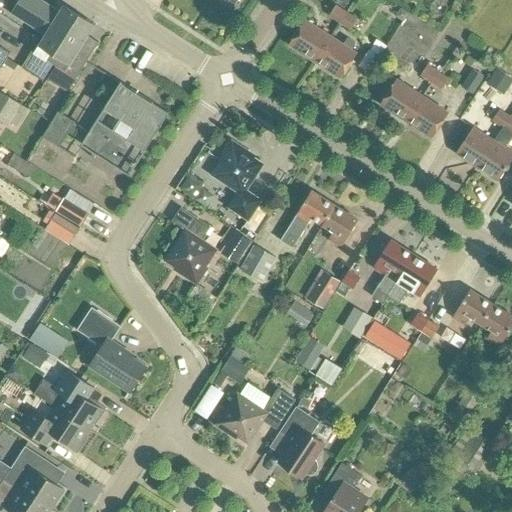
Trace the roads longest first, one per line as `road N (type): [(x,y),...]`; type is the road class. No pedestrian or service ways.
road 1 (residential): [(158,426),(185,385),(186,366),(116,258),(224,78)]
road 2 (unclassified): [(511,257),(224,78)]
road 3 (residential): [(266,511),(238,480),(158,426)]
road 4 (unclassified): [(224,78),(124,10)]
